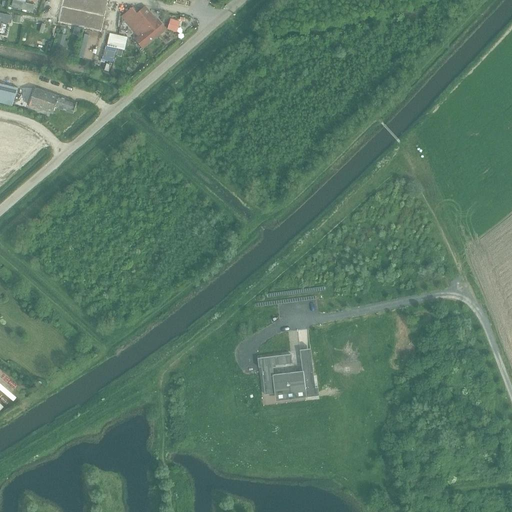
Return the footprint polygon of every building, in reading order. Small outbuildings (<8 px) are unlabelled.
[(35,5),(14,0),(12,7),(33,13),(35,5)] [(68,0),(68,5),(71,5),(97,11),(99,0),(68,0)] [(95,17),(97,11),(67,4),(63,22),(102,31),(105,20),(95,17)] [(152,15),(145,7),(136,13),(132,8),(122,16),(139,37),(136,39),(143,48),(165,30),(152,15)] [(0,12),(0,22),(0,21),(9,22),(10,15),(0,12)] [(171,19),(168,29),(175,31),(178,22),(171,19)] [(44,37),(45,32),(29,28),(28,34),(34,35),(33,41),(39,43),(40,37),(44,37)] [(59,34),(54,53),(62,55),(66,36),(59,34)] [(111,34),(108,47),(117,49),(125,50),(128,38),(120,36),(111,34)] [(0,103),(13,107),(17,88),(0,84),(0,103)] [(74,114),(77,103),(35,88),(29,105),(53,114),(55,107),(74,114)] [(261,367),(265,395),(305,390),(306,398),(319,396),(318,387),(315,388),(311,349),(300,350),(302,372),(273,375),(272,366),(292,364),(291,355),(257,359),(259,368),(261,367)]
